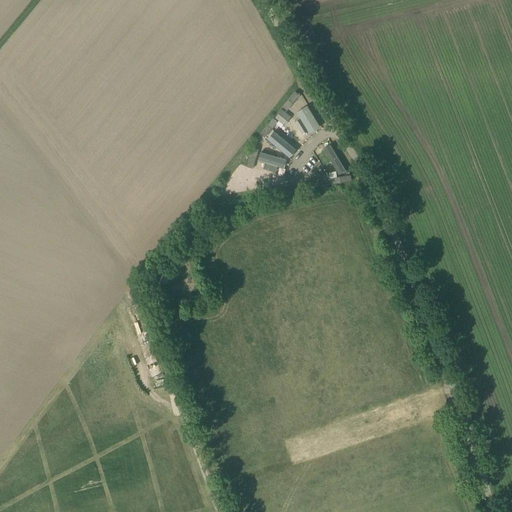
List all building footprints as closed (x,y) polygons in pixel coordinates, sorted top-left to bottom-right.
[(292,104),(299,95),(295,91),(295,92),(288,100),(292,104)] [(310,133),(320,127),(307,106),(297,112),(300,118),(295,121),(300,130),(306,127),(310,133)] [(284,125),(285,124),(291,116),(281,109),(275,117),(284,125)] [(265,137),(272,129),(267,125),(260,133),(265,137)] [(296,149),(273,130),(267,138),(289,157),(296,149)] [(323,148),(338,174),(345,170),(330,144),(323,148)] [(251,152),(250,156),(256,158),(258,149),(253,148),(251,152)] [(260,152),(258,160),(265,162),(263,168),(275,171),(277,165),(283,167),(285,160),(260,152)] [(253,168),(256,158),(250,156),(247,167),(253,168)] [(248,172),(244,183),(275,192),(278,181),(248,172)] [(83,331),(96,400),(127,395),(114,326),(83,331)] [(415,401),(344,421),(349,438),(420,418),(415,401)]
